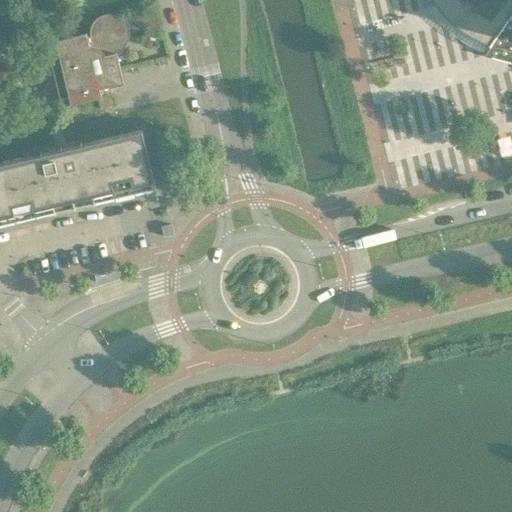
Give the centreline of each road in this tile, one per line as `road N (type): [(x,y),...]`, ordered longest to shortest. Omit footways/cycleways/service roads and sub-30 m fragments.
road 1 (secondary): [(511,204),(296,252)]
road 2 (secondary): [(307,295),(511,247)]
road 3 (secondary): [(212,270),(88,315),(48,346)]
road 4 (secondary): [(0,510),(42,425),(82,378)]
road 5 (secondary): [(82,378),(165,330),(222,317)]
road 6 (residential): [(0,253),(146,217)]
road 7 (tertiary): [(273,237),(215,121)]
road 8 (tertiary): [(215,121),(225,249)]
road 9 (tertiary): [(215,121),(186,0)]
